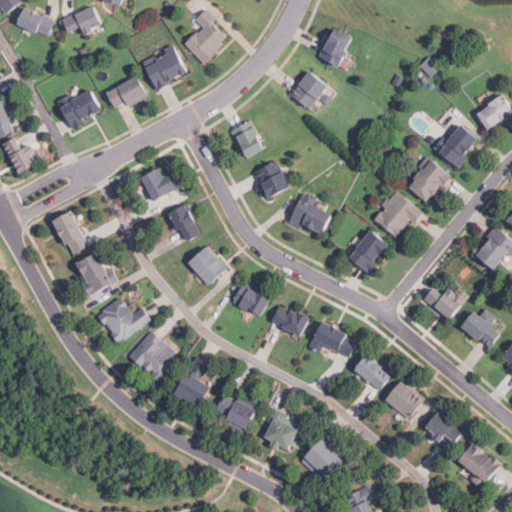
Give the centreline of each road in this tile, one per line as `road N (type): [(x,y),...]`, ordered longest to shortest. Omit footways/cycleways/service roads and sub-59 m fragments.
road 1 (residential): [(511,498),(507,167),(386,312)]
road 2 (residential): [(188,117),(253,239),(386,312),(511,419)]
road 3 (residential): [(302,511),(148,420),(104,380),(50,308),(0,213)]
road 4 (residential): [(0,208),(218,98),(270,51),(298,0)]
